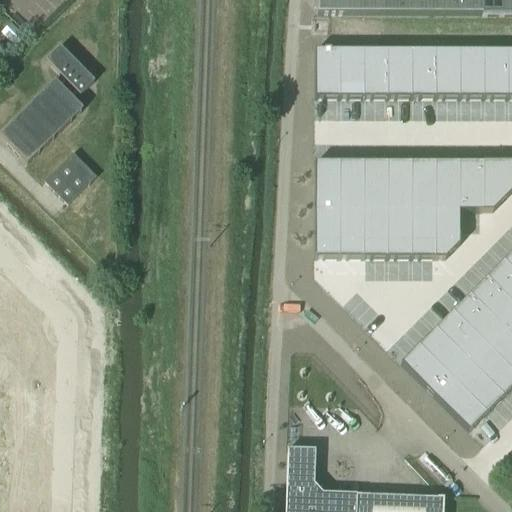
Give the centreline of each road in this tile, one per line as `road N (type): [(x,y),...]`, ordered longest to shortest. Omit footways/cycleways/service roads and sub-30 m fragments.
road 1 (residential): [(48,511),(51,332),(44,299),(29,279),(0,264)]
road 2 (unclassified): [(500,511),(412,426)]
